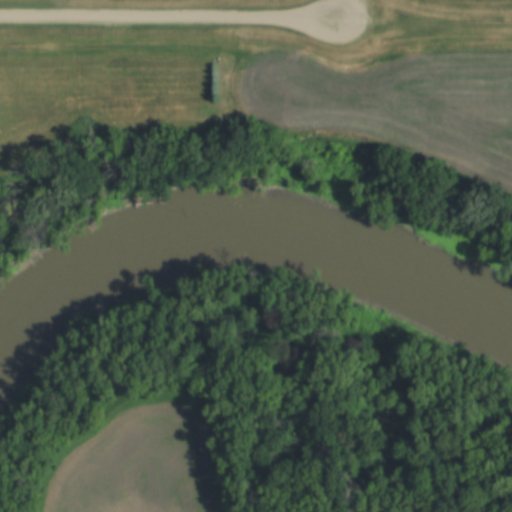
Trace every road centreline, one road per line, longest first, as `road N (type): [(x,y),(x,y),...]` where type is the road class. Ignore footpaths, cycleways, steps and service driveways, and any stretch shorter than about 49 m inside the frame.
road 1 (residential): [(342,18),(0,15)]
road 2 (track): [(511,20),(342,18)]
